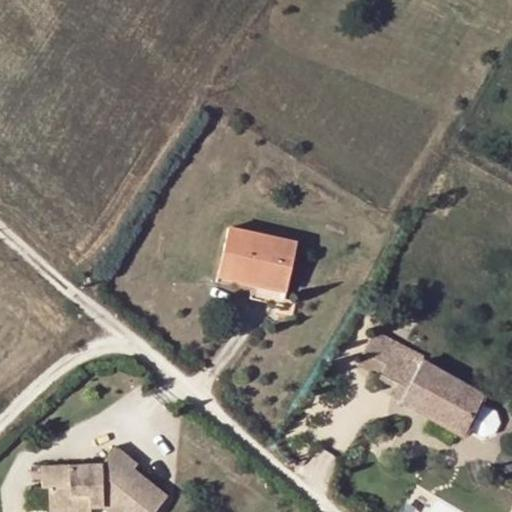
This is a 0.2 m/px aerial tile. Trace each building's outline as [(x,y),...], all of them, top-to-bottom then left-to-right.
[(228,229),(218,276),(254,283),(285,290),(295,242),(228,229)] [(252,291),(254,283),(218,276),(217,283),(252,291)] [(285,290),(254,283),(252,291),(251,300),(282,306),(284,299),(285,290)] [(368,339),(356,363),(399,385),(393,398),(463,437),(468,429),(483,436),(493,432),(498,422),(495,412),(480,404),(484,396),(423,362),(420,367),(397,355),(368,339)] [(400,349),(397,355),(420,367),(423,362),(400,349)] [(41,467),(42,487),(49,488),(49,509),(77,509),(77,506),(90,506),(90,509),(105,509),(108,511),(155,511),(167,497),(133,469),(136,464),(115,448),(102,464),(41,467)] [(49,509),(49,488),(42,487),(28,488),(28,509),(29,509),(49,509)]
